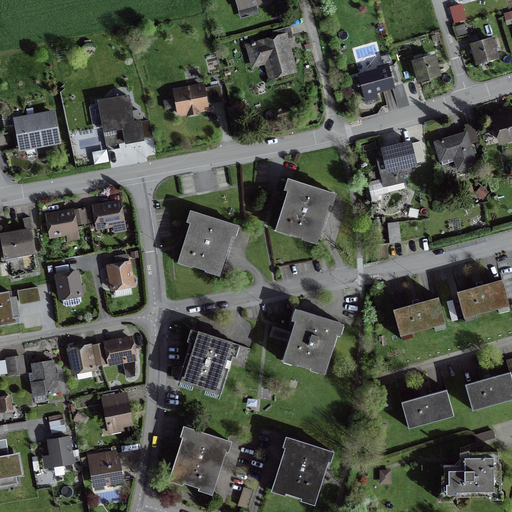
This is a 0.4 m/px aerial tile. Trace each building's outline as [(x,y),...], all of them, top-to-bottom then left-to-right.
[(238,0),(241,9),(267,1),(266,0),(238,0)] [(269,77),(294,71),(285,40),(292,38),(289,27),(272,32),(274,40),(257,44),(256,43),(250,44),(251,46),(247,47),(251,61),(264,57),(269,77)] [(471,46),(477,64),(496,58),(491,40),(471,46)] [(432,57),(414,63),(419,81),(437,76),(432,57)] [(374,92),(392,87),(387,67),(378,69),(379,71),(359,77),(366,101),(376,99),(374,92)] [(197,110),(207,109),(203,87),(191,89),(189,88),(186,89),(185,91),(173,93),(177,114),(188,112),(190,114),(195,113),(197,110)] [(133,124),(128,97),(98,102),(104,132),(122,129),(125,144),(142,141),(139,122),(133,124)] [(58,143),(52,113),(20,119),(26,149),(58,143)] [(511,138),(511,116),(494,122),(500,142),(511,138)] [(475,165),(466,133),(435,144),(439,157),(452,152),(457,170),(475,165)] [(105,137),(106,146),(114,145),(112,136),(105,137)] [(415,165),(410,143),(381,150),(383,159),(376,161),(384,190),(403,186),(401,178),(397,179),(397,178),(407,176),(410,172),(408,167),(415,165)] [(302,239),(303,237),(317,241),(332,194),(291,180),(285,199),(275,228),(290,233),(289,235),(302,239)] [(487,193),(480,188),(475,194),(482,199),(487,193)] [(84,209),(87,223),(96,221),(97,228),(122,224),(119,203),(84,209)] [(84,209),(46,216),(50,237),(76,232),(74,225),(87,223),(84,209)] [(193,212),(178,260),(192,265),(192,267),(205,271),(205,269),(220,273),(235,225),(193,212)] [(2,237),(1,229),(0,229),(0,249),(3,249),(5,261),(8,260),(12,277),(36,272),(32,252),(33,252),(29,231),(32,231),(29,218),(22,219),(25,232),(2,237)] [(387,224),(389,244),(400,243),(398,223),(387,224)] [(128,263),(108,267),(110,280),(107,280),(108,288),(112,287),(112,289),(132,286),(128,263)] [(76,273),(56,277),(60,299),(80,295),(80,293),(83,293),(82,285),(79,286),(76,273)] [(499,306),(498,305),(507,303),(501,281),(457,293),(463,315),(472,312),(472,313),(499,306)] [(18,290),(20,305),(41,301),(38,286),(18,290)] [(0,325),(20,322),(19,316),(13,317),(9,291),(0,292),(0,325)] [(435,323),(444,320),(438,298),(393,311),(399,333),(408,330),(408,331),(435,323)] [(310,369),(310,367),(325,372),(340,324),(298,311),(291,333),(272,327),(269,337),(288,343),(283,358),(297,363),(297,365),(310,369)] [(179,379),(193,384),(192,386),(205,390),(206,388),(220,392),(229,364),(243,368),(249,349),(194,331),(179,379)] [(134,360),(135,360),(130,339),(97,345),(100,359),(108,357),(109,365),(124,362),(127,378),(134,376),(134,360)] [(92,360),(100,359),(97,345),(68,351),(72,373),(76,372),(77,380),(89,378),(91,375),(90,369),(93,369),(92,360)] [(7,360),(9,374),(23,372),(21,358),(7,360)] [(507,397),(511,395),(511,380),(511,376),(511,375),(511,359),(506,361),(509,372),(464,385),(471,407),(480,404),(480,405),(507,398),(507,397)] [(57,392),(52,361),(31,365),(33,374),(29,375),(33,396),(57,392)] [(443,416),(443,415),(452,412),(446,390),(401,403),(407,425),(416,422),(416,423),(443,416)] [(0,398),(0,404),(1,408),(10,406),(9,397),(0,398)] [(130,423),(126,402),(104,406),(109,428),(130,423)] [(66,430),(62,414),(48,418),(51,434),(66,430)] [(227,442),(186,428),(170,477),(182,480),(181,482),(200,488),(200,486),(212,490),(227,442)] [(51,467),(74,463),(70,436),(47,440),(51,467)] [(288,438),(273,487),(284,490),(284,492),(302,498),(303,496),(315,500),(330,452),(288,438)] [(7,439),(0,440),(0,455),(9,454),(7,439)] [(464,453),(464,452),(459,454),(459,465),(443,466),(443,485),(442,485),(442,490),(443,490),(443,494),(446,497),(495,496),(498,493),(498,489),(499,489),(499,484),(498,484),(498,473),(495,473),(495,466),(497,464),(498,464),(498,452),(464,453)] [(17,476),(23,476),(19,453),(9,454),(0,455),(0,484),(18,482),(17,476)] [(103,484),(121,481),(118,461),(116,461),(114,453),(89,457),(93,480),(102,478),(103,484)] [(381,484),(392,483),(391,470),(381,471),(381,484)] [(252,491),(243,488),(237,506),(247,509),(252,491)]
